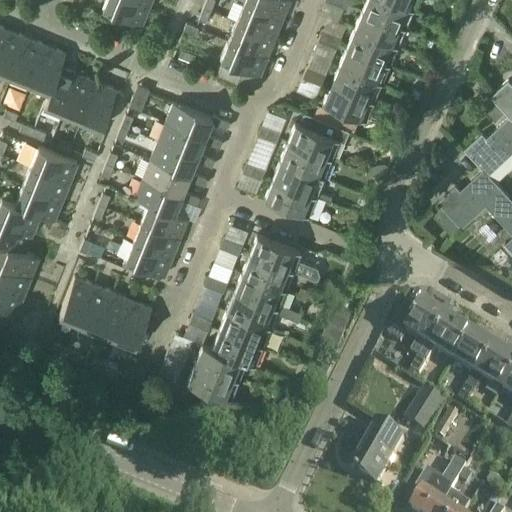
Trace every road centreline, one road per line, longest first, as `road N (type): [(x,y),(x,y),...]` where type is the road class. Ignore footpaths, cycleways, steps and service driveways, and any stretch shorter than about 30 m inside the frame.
road 1 (residential): [(276,511),(382,292),(386,254)]
road 2 (residential): [(386,254),(394,181),(480,0)]
road 3 (tertiary): [(236,511),(0,416)]
road 4 (residential): [(37,24),(249,107)]
road 5 (residential): [(217,192),(147,363)]
road 6 (residential): [(386,254),(217,192)]
road 7 (residential): [(511,313),(441,272),(386,254)]
road 8 (residential): [(249,107),(274,92),(312,0)]
